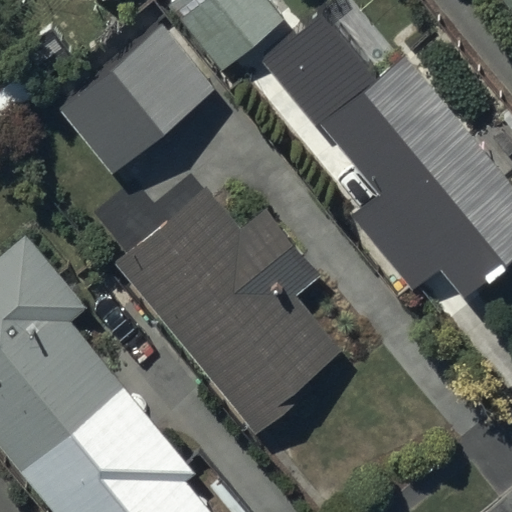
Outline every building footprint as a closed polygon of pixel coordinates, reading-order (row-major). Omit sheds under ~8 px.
[(167,0),(219,63),(283,11),(273,0),(167,0)] [(162,19),(59,101),(112,169),(215,87),(162,19)] [(511,254),(511,177),(403,50),(321,118),(377,188),(351,210),(412,282),(438,259),(463,288),(487,268),(490,272),(511,254)] [(202,179),(112,255),(256,428),(310,382),(305,375),(339,346),(293,291),(320,269),(265,202),(239,223),(202,179)] [(26,230),(0,250),(0,440),(58,511),(217,511),(187,473),(195,467),(71,313),(84,302),(26,230)]
